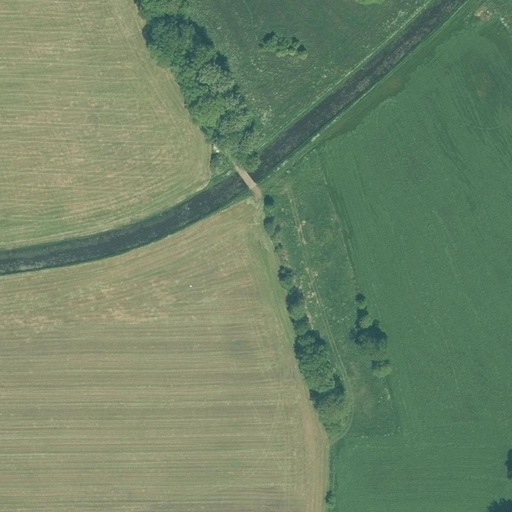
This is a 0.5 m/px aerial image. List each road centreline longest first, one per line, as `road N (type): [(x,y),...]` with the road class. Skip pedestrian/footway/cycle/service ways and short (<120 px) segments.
road 1 (track): [(327,511),(328,416),(263,206),(236,163)]
road 2 (track): [(236,163),(152,0)]
